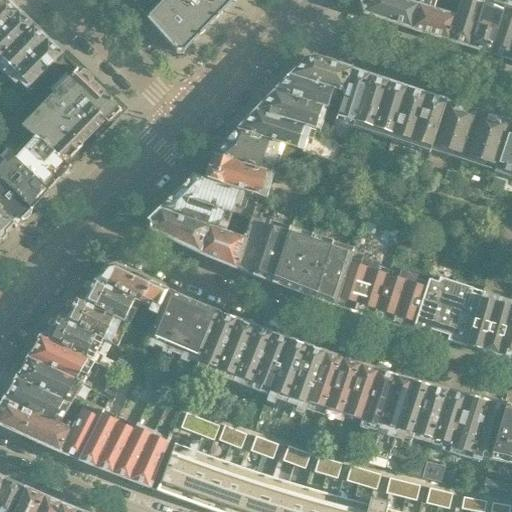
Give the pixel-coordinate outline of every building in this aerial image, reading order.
[(0,32),(18,14),(3,0),(0,3),(0,32)] [(183,52),(234,0),(163,0),(162,2),(156,8),(147,0),(143,0),(137,8),(146,19),(175,52),(183,52)] [(403,0),(366,0),(360,7),(362,14),(414,31),(423,6),(403,0)] [(403,0),(423,6),(430,9),(433,0),(403,0)] [(462,0),(461,0),(456,18),(448,42),(468,48),(483,0),(474,0),(473,3),(462,0)] [(488,0),(483,0),(468,48),(489,55),(502,13),(490,9),(493,1),(488,0)] [(456,18),(430,9),(423,6),(414,31),(448,42),(456,18)] [(502,13),(489,55),(507,60),(511,44),(511,14),(502,11),(502,13)] [(18,14),(0,32),(0,59),(1,60),(32,28),(18,14)] [(32,28),(1,60),(9,68),(2,74),(9,81),(47,41),(32,28)] [(47,41),(9,81),(15,87),(22,80),(30,88),(61,56),(47,41)] [(94,138),(119,113),(120,113),(121,112),(61,56),(30,88),(6,115),(22,129),(63,163),(91,135),(94,138)] [(289,79),(332,93),(343,97),(351,72),(314,60),(305,62),(289,79)] [(350,134),(353,124),(368,78),(351,72),(343,97),(336,119),(333,128),(350,134)] [(387,84),(368,78),(353,124),(372,130),(387,84)] [(289,79),(273,95),(322,111),(326,112),(332,93),(289,79)] [(406,90),(387,84),(372,130),(391,137),(406,90)] [(425,96),(406,90),(391,137),(410,143),(425,96)] [(273,95),(256,114),(315,132),(322,111),(273,95)] [(445,103),(425,96),(410,143),(430,149),(431,147),(445,103)] [(477,113),(445,103),(431,147),(463,158),(477,113)] [(0,148),(2,150),(7,145),(17,155),(25,145),(15,136),(22,129),(6,115),(0,109),(0,148)] [(510,124),(477,113),(463,158),(495,169),(510,124)] [(312,141),(315,132),(256,114),(237,133),(287,149),(296,152),(301,137),(312,141)] [(511,173),(511,124),(510,124),(495,169),(511,175),(511,173)] [(70,169),(63,163),(22,129),(15,136),(25,145),(17,155),(7,145),(2,150),(6,154),(47,194),(49,192),(53,191),(53,187),(64,175),(68,175),(68,171),(70,169)] [(277,178),(287,149),(237,133),(226,145),(220,145),(216,150),(215,155),(214,157),(214,158),(273,177),(277,178)] [(388,154),(398,157),(401,148),(391,145),(388,154)] [(47,194),(6,154),(0,159),(0,182),(31,212),(32,210),(33,211),(36,209),(39,206),(41,202),(40,201),(47,194)] [(265,201),(273,177),(214,158),(212,161),(209,160),(207,168),(210,169),(206,181),(248,196),(265,201)] [(454,184),(457,175),(447,172),(444,181),(454,184)] [(248,196),(206,181),(195,177),(175,196),(229,213),(234,215),(236,207),(244,210),(248,196)] [(31,212),(0,182),(0,215),(15,229),(31,212)] [(159,213),(208,229),(222,233),(229,213),(175,196),(159,213)] [(208,229),(159,213),(149,223),(150,231),(174,243),(200,255),(208,229)] [(15,229),(0,215),(0,243),(2,243),(6,239),(5,235),(12,228),(14,229),(15,229)] [(251,218),(249,225),(244,240),(235,270),(252,277),(268,228),(270,223),(261,220),(261,221),(251,218)] [(268,228),(252,277),(273,284),(289,235),(268,228)] [(244,240),(222,233),(208,229),(200,255),(206,258),(235,270),(244,240)] [(289,235),(273,284),(293,292),(310,242),(289,235)] [(310,242),(293,292),(316,301),(332,249),(310,242)] [(332,249),(316,301),(334,308),(348,264),(351,255),(332,249)] [(359,268),(348,264),(334,308),(372,320),(386,276),(376,273),(379,265),(362,259),(359,268)] [(94,281),(93,282),(133,302),(138,304),(148,283),(113,266),(105,268),(94,282),(94,281)] [(397,280),(386,276),(372,320),(413,334),(414,332),(411,331),(424,289),(414,286),(417,277),(400,272),(397,280)] [(426,282),(424,289),(411,331),(414,332),(413,334),(428,338),(428,337),(463,348),(479,300),(481,300),(482,294),(429,277),(428,282),(426,282)] [(133,302),(93,282),(89,284),(86,291),(87,296),(86,296),(87,297),(84,303),(83,305),(128,326),(138,304),(133,302)] [(167,292),(148,283),(138,304),(151,310),(148,315),(156,318),(167,292)] [(167,292),(156,318),(142,347),(151,351),(153,346),(162,350),(165,345),(184,300),(167,292)] [(128,326),(83,305),(84,303),(76,300),(75,301),(71,303),(68,309),(69,315),(68,315),(69,316),(66,322),(65,323),(102,341),(110,345),(117,348),(122,339),(128,326)] [(165,345),(162,350),(160,355),(170,358),(172,353),(181,357),(184,352),(202,308),(184,300),(165,345)] [(479,300),(463,348),(482,352),(496,304),(481,300),(479,300)] [(496,304),(482,352),(498,356),(510,307),(496,304)] [(511,307),(510,307),(498,356),(511,359),(511,307)] [(184,352),(181,357),(179,362),(188,365),(198,369),(201,359),(218,314),(202,308),(184,352)] [(218,314),(201,359),(198,369),(197,371),(205,374),(215,378),(217,371),(237,322),(218,314)] [(110,345),(102,341),(65,323),(66,322),(58,319),(57,319),(53,322),(50,328),(51,333),(50,334),(51,334),(48,341),(47,342),(89,363),(95,366),(99,367),(104,357),(110,345)] [(237,322),(217,371),(215,378),(224,381),(232,385),(235,378),(254,328),(247,326),(237,322)] [(271,335),(254,328),(235,378),(232,385),(250,391),(252,385),(271,335)] [(271,335),(252,385),(250,391),(261,396),(268,398),(289,342),(271,335)] [(47,342),(48,341),(40,337),(28,358),(78,382),(84,385),(89,376),(95,366),(89,363),(47,342)] [(286,407),(307,348),(289,342),(268,398),(266,404),(275,407),(276,404),(286,407)] [(301,419),(303,413),(323,354),(307,348),(286,407),(284,413),(301,419)] [(323,354),(303,413),(322,419),(324,413),(342,361),(323,354)] [(78,382),(28,358),(15,380),(67,403),(73,405),(84,385),(78,382)] [(359,366),(342,361),(324,413),(322,419),(331,421),(333,415),(342,418),(359,366)] [(378,372),(359,366),(342,418),(340,424),(350,427),(352,422),(360,424),(378,372)] [(396,378),(378,372),(360,424),(359,430),(367,433),(369,427),(378,430),(396,378)] [(383,468),(412,383),(396,378),(378,430),(367,463),(383,468)] [(67,403),(15,380),(4,399),(62,424),(73,405),(67,403)] [(104,393),(115,398),(121,385),(110,380),(104,393)] [(413,435),(428,388),(412,383),(383,468),(400,473),(413,435)] [(447,392),(428,388),(413,435),(432,441),(447,392)] [(465,397),(447,392),(432,441),(429,451),(447,457),(449,451),(465,397)] [(488,403),(465,397),(449,451),(472,457),(488,403)] [(73,429),(62,424),(4,399),(0,406),(0,426),(60,454),(73,429)] [(505,408),(492,404),(488,403),(472,457),(470,464),(479,466),(482,456),(490,458),(505,408)] [(511,445),(511,409),(505,408),(490,458),(507,461),(511,445)] [(187,409),(182,425),(215,437),(220,422),(187,409)] [(78,461),(99,419),(82,411),(73,429),(60,454),(78,461)] [(95,468),(118,422),(119,420),(102,412),(101,415),(99,419),(78,461),(95,468)] [(111,475),(134,429),(135,427),(119,420),(118,422),(95,468),(111,475)] [(135,427),(134,429),(111,475),(128,481),(151,435),(153,431),(137,424),(135,427)] [(225,424),(220,438),(242,446),(247,432),(225,424)] [(148,489),(167,442),(168,441),(169,438),(153,431),(151,435),(128,481),(148,489)] [(256,435),(251,450),(273,458),(278,443),(256,435)] [(174,446),(157,492),(190,505),(210,511),(389,511),(386,511),(387,505),(369,501),(368,507),(337,498),(320,494),(304,489),(288,484),(271,479),(255,474),(239,469),(223,463),(207,458),(174,446)] [(288,447),(282,462),(304,470),(310,455),(288,447)] [(319,458),(314,473),(337,479),(341,464),(319,458)] [(422,479),(440,484),(444,469),(426,463),(422,479)] [(511,469),(488,464),(485,475),(511,482),(511,469)] [(350,467),(346,482),(376,491),(381,476),(350,467)] [(389,479),(385,494),(416,502),(420,486),(389,479)] [(511,488),(485,481),(482,493),(511,500),(511,488)] [(0,511),(13,511),(25,490),(6,482),(0,495),(0,511)] [(429,489),(425,504),(448,510),(452,495),(429,489)] [(13,511),(40,511),(46,499),(25,490),(13,511)] [(463,498),(461,510),(472,511),(484,511),(486,502),(463,498)] [(76,511),(60,506),(46,499),(40,511),(76,511)]
